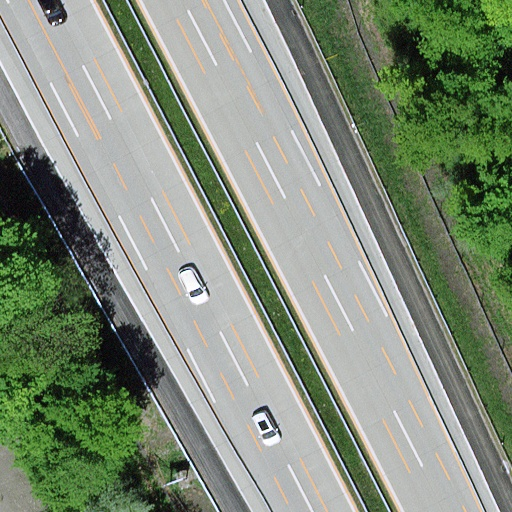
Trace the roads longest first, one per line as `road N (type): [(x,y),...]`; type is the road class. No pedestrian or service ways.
road 1 (motorway): [(441,511),(177,0)]
road 2 (motorway): [(46,0),(309,511)]
